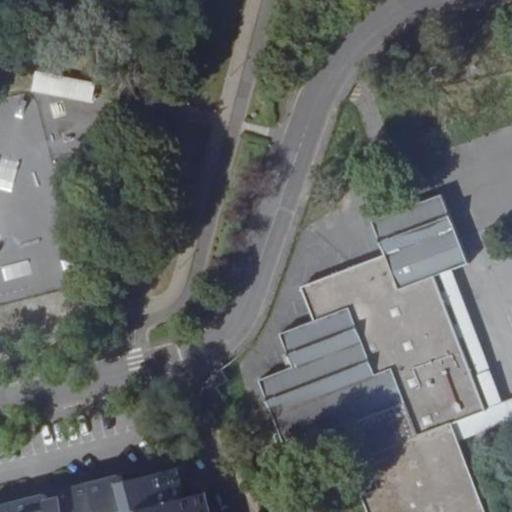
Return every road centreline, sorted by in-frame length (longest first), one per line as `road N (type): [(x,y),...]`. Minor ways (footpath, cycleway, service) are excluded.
road 1 (unclassified): [(420,0),(373,22),(314,101),(234,318),(202,346),(161,361)]
road 2 (unknown): [(0,489),(173,445)]
road 3 (residential): [(245,511),(161,361)]
road 4 (unclassified): [(161,361),(0,403)]
